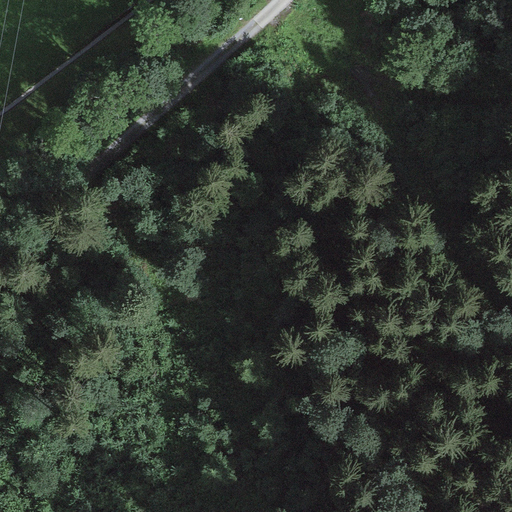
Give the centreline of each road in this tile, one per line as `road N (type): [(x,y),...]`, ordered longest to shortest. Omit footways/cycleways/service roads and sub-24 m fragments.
road 1 (trunk): [(38,511),(511,198)]
road 2 (track): [(284,0),(166,108),(0,231)]
